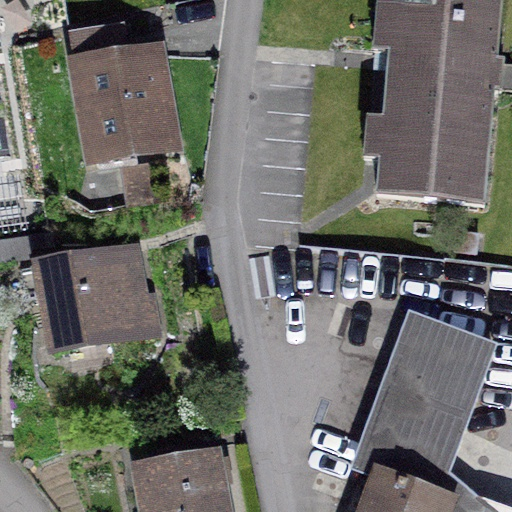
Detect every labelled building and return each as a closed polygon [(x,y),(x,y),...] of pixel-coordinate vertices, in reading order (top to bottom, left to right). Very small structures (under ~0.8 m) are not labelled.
[(0,0),(0,10),(39,5),(38,0),(0,0)] [(511,0),(401,0),(383,211),(511,221),(511,0)] [(170,52),(73,71),(94,181),(191,162),(170,52)] [(146,254),(39,275),(57,364),(163,343),(146,254)] [(491,366),(414,334),(355,477),(384,489),(374,511),(489,511),(447,485),(491,366)] [(232,511),(222,459),(136,477),(143,511),(232,511)]
